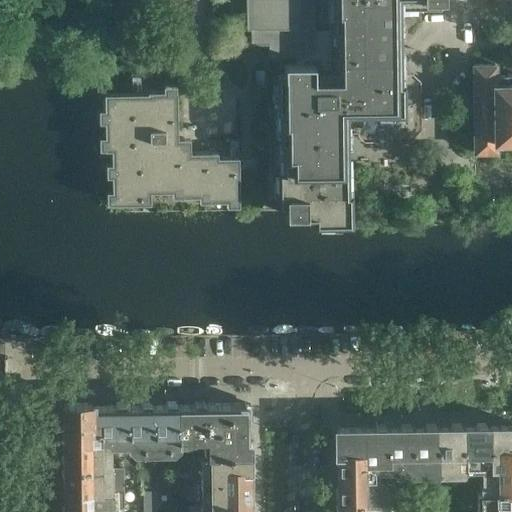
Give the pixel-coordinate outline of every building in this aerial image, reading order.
[(344,168),(344,128),(360,128),(360,134),(364,138),(408,138),(418,128),(418,91),(410,82),(399,83),(398,60),(398,10),(441,10),(445,6),(444,0),(245,0),(245,26),(250,26),(250,41),(249,41),(249,42),(268,42),(268,54),(297,54),(297,62),(284,62),(284,73),(277,73),(277,89),(273,89),(274,105),(269,105),(269,169),(265,169),(265,203),(285,203),(285,214),(315,213),(315,221),(349,220),(349,192),(343,192),(343,187),(345,187),(345,168),(344,168)] [(135,40),(134,2),(114,3),(114,41),(135,40)] [(511,74),(495,75),(495,64),(473,64),(474,151),(496,151),(496,140),(511,139),(511,74)] [(190,151),(190,146),(190,137),(177,137),(177,127),(176,90),(147,90),(147,92),(104,93),(105,149),(111,149),(112,203),(150,202),(150,191),(158,190),(182,190),(182,195),(210,195),(210,200),(239,200),(238,156),(217,156),(217,151),(190,151)] [(483,203),(483,185),(475,185),(475,203),(483,203)] [(251,443),(248,441),(248,429),(207,429),(206,404),(205,404),(203,401),(195,401),(194,404),(178,404),(179,444),(188,444),(195,440),(195,438),(208,438),(208,455),(248,455),(248,453),(251,451),(251,443)] [(128,443),(127,405),(126,405),(125,402),(116,402),(115,405),(100,405),(100,441),(108,443),(128,443)] [(153,449),(153,404),(151,405),(149,402),(142,402),(140,405),(127,405),(128,443),(128,449),(153,449)] [(179,449),(179,444),(178,404),(176,404),(175,402),(167,402),(165,404),(153,404),(153,449),(179,449)] [(100,441),(100,405),(92,405),(92,403),(64,403),(64,441),(100,441)] [(248,429),(247,407),(248,407),(248,403),(246,403),(206,404),(207,429),(248,429)] [(490,466),(489,426),(487,426),(485,423),(477,424),(476,426),(464,426),(464,466),(465,466),(480,466),(483,469),(490,466)] [(414,471),(413,427),(411,427),(410,424),(401,425),(400,427),(388,427),(389,467),(393,471),(414,471)] [(439,471),(439,427),(436,427),(435,424),(427,424),(425,427),(413,427),(414,471),(439,471)] [(464,466),(464,426),(461,426),(460,424),(452,424),(450,426),(439,427),(439,471),(465,470),(465,466),(464,466)] [(389,467),(388,427),(386,427),(384,425),(376,425),(375,428),(363,428),(364,477),(380,476),(379,476),(377,476),(377,471),(380,467),(389,467)] [(511,465),(511,425),(489,426),(490,466),(511,465)] [(364,477),(363,428),(338,428),(338,477),(364,477)] [(108,466),(108,443),(100,441),(64,441),(64,453),(62,454),(62,462),(64,464),(64,466),(108,466)] [(248,473),(248,468),(251,466),(251,458),(248,456),(248,455),(208,455),(205,455),(204,474),(200,474),(200,483),(248,482),(248,473)] [(511,490),(511,465),(490,466),(483,469),(484,482),(480,482),(480,491),(511,490)] [(108,490),(108,473),(108,466),(64,466),(64,468),(62,469),(62,477),(64,478),(65,491),(108,490)] [(154,481),(154,470),(144,470),(144,481),(154,481)] [(165,483),(164,473),(164,470),(154,470),(154,481),(154,484),(165,483)] [(382,501),(381,478),(380,476),(364,477),(338,477),(339,489),(336,491),(336,499),(339,500),(339,502),(382,502),(382,501)] [(154,490),(154,484),(154,481),(144,481),(144,490),(146,490),(154,490)] [(251,501),(251,493),(249,492),(248,482),(195,483),(195,506),(203,505),(205,505),(249,505),(249,503),(251,501)] [(165,506),(165,483),(154,484),(154,490),(155,506),(165,506)] [(109,511),(109,490),(108,490),(65,491),(65,504),(62,505),(62,511),(109,511)] [(155,506),(154,490),(146,490),(147,506),(155,506)] [(511,511),(511,490),(480,491),(479,511),(511,511)] [(425,504),(425,496),(417,496),(415,505),(425,504)] [(437,504),(437,496),(425,496),(425,504),(431,504),(437,504)] [(448,504),(445,496),(437,496),(437,504),(448,504)] [(382,511),(383,501),(382,501),(382,502),(339,502),(339,504),(336,506),(336,511),(382,511)]
